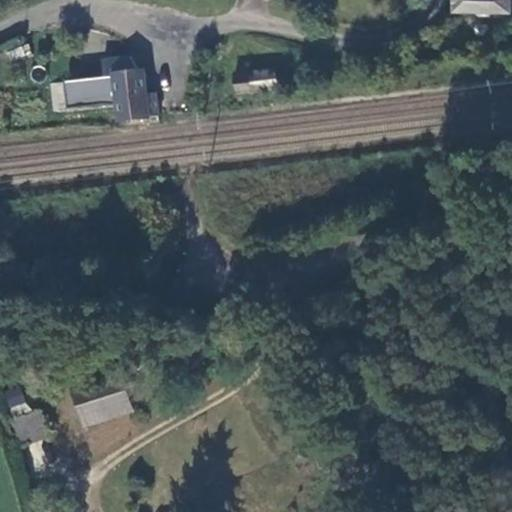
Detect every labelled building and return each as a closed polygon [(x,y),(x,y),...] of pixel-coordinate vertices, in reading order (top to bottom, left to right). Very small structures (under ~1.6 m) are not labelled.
[(112,59),(115,74),(137,71),(131,56),(112,59)] [(274,66),(233,70),(235,89),(276,84),(274,66)] [(121,119),(160,114),(158,106),(150,107),(145,71),(137,71),(115,74),(121,119)] [(78,391),(91,428),(135,414),(124,376),(78,391)] [(18,422),(24,445),(51,439),(42,414),(18,422)]
